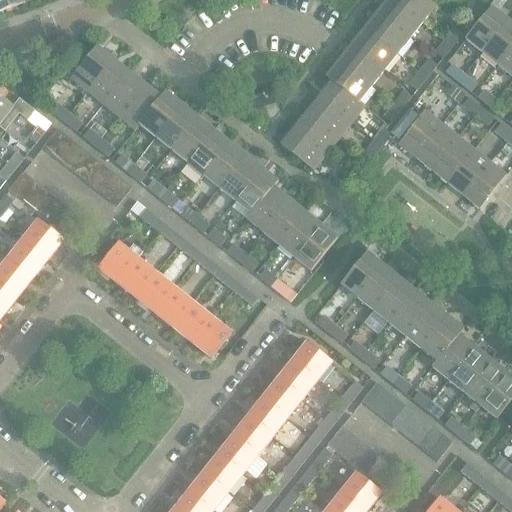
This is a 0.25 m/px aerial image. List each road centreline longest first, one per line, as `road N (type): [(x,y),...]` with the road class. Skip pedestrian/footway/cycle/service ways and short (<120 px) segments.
road 1 (residential): [(0,373),(70,287),(209,400)]
road 2 (residential): [(106,1),(114,18),(181,71),(236,20),(279,16),(316,28)]
road 3 (residential): [(116,511),(209,400)]
